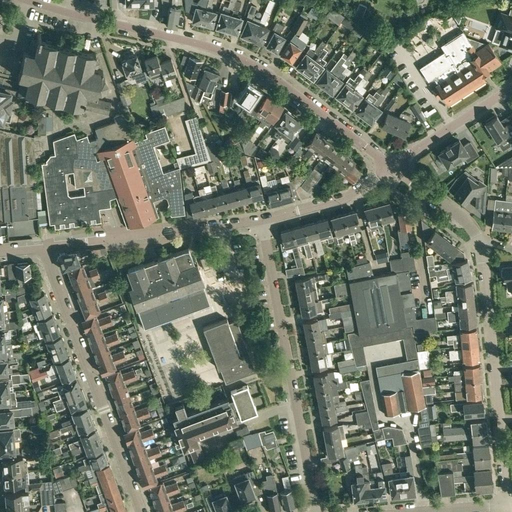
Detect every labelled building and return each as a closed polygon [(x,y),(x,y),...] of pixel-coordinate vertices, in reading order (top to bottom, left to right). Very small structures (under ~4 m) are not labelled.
[(168,20),(167,24),(176,26),(180,7),(174,6),(174,0),(168,0),(168,5),(170,5),(168,16),(167,16),(166,20),(168,20)] [(194,10),(191,21),(192,21),(193,23),(196,23),(198,22),(201,23),(207,0),(202,0),(202,3),(201,2),(200,8),(195,6),(196,3),(187,1),(187,3),(182,2),(181,2),(183,7),(194,10)] [(212,0),(207,0),(201,23),(206,24),(207,26),(210,27),(211,26),(212,26),(215,12),(211,10),(212,5),(211,5),(212,0)] [(222,29),(226,30),(235,2),(235,0),(230,0),(228,7),(223,5),(216,27),(217,27),(218,29),(221,30),(222,29)] [(268,0),(260,20),(259,24),(256,31),(255,31),(252,39),(256,41),(256,42),(260,44),(260,43),(262,43),(268,28),(263,26),(274,1),(270,0),(268,0)] [(240,3),(235,2),(226,30),(231,32),(231,33),(234,34),(235,33),(236,34),(241,18),(236,16),(240,3)] [(359,2),(354,16),(361,19),(367,5),(359,2)] [(455,2),(447,7),(458,22),(458,23),(464,5),(455,2)] [(251,39),(252,39),(255,31),(256,31),(259,24),(252,21),(254,15),(253,15),(256,7),(251,5),(248,13),(246,19),(247,19),(240,35),(246,37),(245,38),(250,40),(251,39)] [(329,10),(327,13),(325,16),(338,25),(340,23),(344,17),(344,16),(332,7),(329,10)] [(496,27),(496,28),(497,28),(505,31),(500,45),(511,49),(511,9),(510,9),(508,16),(505,15),(502,14),(501,14),(496,27)] [(308,20),(298,15),(290,29),(299,35),(308,20)] [(346,26),(350,20),(345,16),(341,22),(346,26)] [(429,18),(419,24),(424,31),(433,25),(429,18)] [(276,51),(284,37),(279,34),(284,26),(276,21),(271,29),(273,30),(268,38),(269,39),(265,45),(270,48),(269,49),(274,52),(275,51),(276,51)] [(363,31),(358,27),(354,32),(359,36),(363,31)] [(488,70),(500,62),(488,43),(475,51),(471,45),(462,31),(440,46),(444,51),(419,68),(425,76),(427,81),(433,78),(437,84),(435,85),(436,87),(432,90),(436,97),(441,94),(442,97),(448,104),(486,79),(484,77),(490,74),(488,70)] [(23,52),(23,55),(17,78),(22,79),(19,91),(10,89),(10,93),(17,95),(17,96),(25,98),(25,95),(32,96),(32,98),(38,99),(38,98),(51,101),(50,102),(56,104),(56,102),(69,105),(69,107),(74,108),(75,107),(82,109),(83,108),(107,114),(110,102),(95,99),(97,91),(99,92),(101,92),(103,91),(104,90),(105,88),(106,87),(106,84),(106,82),(106,80),(104,79),(102,78),(101,77),(102,72),(92,69),(92,67),(93,67),(96,67),(97,66),(97,65),(98,63),(98,62),(97,60),(96,59),(95,59),(94,58),(95,54),(87,52),(88,51),(82,49),(82,51),(69,48),(70,46),(64,45),(64,47),(51,44),(52,42),(46,40),(45,42),(39,41),(41,33),(37,33),(35,41),(31,40),(28,53),(23,52)] [(295,34),(292,38),(280,54),(285,57),(284,59),(288,62),(290,61),(300,49),(301,50),(307,43),(295,34)] [(309,48),(296,65),(296,66),(296,67),(299,69),(300,69),(304,72),(322,48),(325,44),(321,41),(313,51),(309,48)] [(322,48),(304,72),(307,74),(308,76),(310,78),(311,77),(312,78),(322,65),(325,62),(322,60),(328,52),(326,51),(322,48)] [(341,64),(324,87),(327,89),(326,90),(330,93),(330,92),(332,93),(341,80),(345,75),(341,72),(344,69),(355,53),(351,50),(347,56),(344,60),(341,64)] [(317,81),(316,82),(320,85),(320,84),(324,87),(341,64),(344,60),(347,56),(343,53),(340,57),(336,63),(329,71),(325,68),(316,80),(317,81)] [(162,70),(159,62),(156,54),(144,59),(150,75),(151,78),(163,74),(162,70)] [(144,69),(142,69),(136,55),(134,56),(133,55),(129,56),(129,57),(127,58),(127,59),(122,60),(128,79),(134,77),(135,81),(147,77),(144,69)] [(196,77),(202,61),(189,57),(184,72),(185,73),(196,77)] [(171,58),(159,62),(162,70),(163,74),(164,78),(177,74),(173,64),(174,63),(173,62),(171,58)] [(388,65),(382,73),(389,79),(395,71),(388,65)] [(200,102),(200,100),(212,71),(210,70),(211,69),(205,67),(205,68),(203,67),(196,84),(200,86),(194,100),(200,102)] [(363,67),(359,73),(363,76),(367,71),(363,67)] [(213,90),(215,85),(220,87),(222,82),(217,80),(219,73),(217,73),(218,71),(214,70),(213,71),(212,71),(200,100),(206,103),(209,96),(211,97),(213,90)] [(345,82),(335,95),(336,96),(336,97),(340,100),(343,102),(362,78),(358,74),(357,74),(349,85),(345,82)] [(362,78),(343,102),(346,104),(346,105),(350,108),(350,107),(352,108),(366,89),(362,86),(366,81),(362,78)] [(122,101),(123,106),(130,103),(122,81),(115,84),(122,101)] [(243,114),(259,90),(248,83),(237,99),(246,105),(243,109),(242,108),(240,112),(243,114)] [(8,98),(10,93),(10,89),(0,86),(0,122),(2,123),(3,120),(9,122),(12,111),(9,110),(11,99),(8,98)] [(386,86),(379,94),(363,117),(366,119),(365,120),(369,123),(369,122),(371,123),(381,109),(377,106),(389,89),(386,86)] [(220,103),(227,104),(229,91),(222,90),(220,103)] [(360,115),(363,117),(379,94),(375,91),(372,95),(368,92),(355,111),(356,112),(355,113),(359,116),(360,115)] [(248,111),(261,120),(275,101),(267,95),(262,103),(256,99),(248,111)] [(184,96),(172,100),(176,112),(183,109),(184,96)] [(392,99),(385,106),(390,111),(397,103),(392,99)] [(167,102),(171,113),(176,112),(172,100),(171,101),(167,102)] [(117,103),(117,110),(119,114),(123,113),(126,112),(123,106),(122,101),(117,103)] [(282,106),(275,101),(261,120),(258,124),(263,127),(264,124),(268,127),(282,106)] [(162,104),(166,115),(171,113),(167,102),(162,104)] [(415,114),(419,111),(413,102),(409,105),(415,114)] [(162,104),(157,105),(161,117),(166,115),(162,104)] [(45,134),(45,110),(36,111),(38,116),(37,134),(37,135),(45,134)] [(276,140),(293,117),(290,115),(290,114),(287,111),(286,112),(285,111),(275,124),(279,127),(272,136),(276,140)] [(400,112),(398,118),(393,131),(404,136),(412,117),(400,112)] [(89,141),(87,135),(76,139),(77,157),(74,157),(69,161),(71,173),(73,172),(75,187),(83,186),(111,182),(116,196),(127,227),(158,216),(153,201),(157,199),(149,177),(148,177),(145,168),(141,169),(138,161),(141,160),(134,143),(133,139),(123,113),(119,114),(113,116),(115,121),(101,126),(94,128),(98,138),(89,141)] [(393,131),(398,118),(387,113),(381,126),(393,131)] [(186,124),(198,121),(196,115),(184,119),(186,124)] [(499,144),(510,137),(511,135),(511,116),(511,115),(500,122),(496,115),(494,117),(493,116),(486,120),(487,121),(485,122),(499,144)] [(247,121),(241,117),(238,123),(243,127),(247,121)] [(296,120),(293,117),(276,140),(280,143),(284,138),(288,141),(301,123),(299,122),(300,121),(297,119),(296,120)] [(200,126),(198,121),(186,124),(188,130),(200,126)] [(149,177),(164,172),(155,145),(171,140),(166,126),(147,133),(149,138),(134,143),(141,160),(138,161),(141,169),(145,168),(148,177),(149,177)] [(201,132),(200,126),(188,130),(190,135),(201,132)] [(0,128),(0,221),(28,219),(28,222),(38,221),(35,184),(34,169),(33,137),(0,128)] [(201,132),(190,135),(192,141),(203,137),(201,132)] [(248,140),(243,136),(245,134),(241,132),(239,134),(241,139),(243,148),(248,140)] [(69,161),(74,157),(77,157),(76,139),(74,133),(53,140),(54,154),(50,155),(46,160),(46,163),(41,163),(41,166),(48,223),(54,222),(55,227),(101,221),(99,208),(111,206),(110,199),(116,196),(111,182),(97,184),(83,186),(84,195),(70,196),(68,194),(65,173),(71,173),(69,163),(69,161)] [(309,149),(313,152),(323,138),(315,133),(304,148),(306,150),(308,148),(309,149)] [(295,136),(290,143),(291,143),(297,148),(302,141),(295,136)] [(205,143),(203,137),(192,141),(194,146),(205,143)] [(326,140),(323,138),(313,152),(321,158),(331,144),(326,140)] [(257,146),(248,140),(243,148),(245,153),(250,155),(257,146)] [(459,140),(450,146),(449,145),(445,148),(445,149),(438,153),(447,167),(463,156),(467,161),(478,154),(470,142),(463,146),(459,140)] [(205,143),(194,146),(195,152),(207,149),(206,146),(205,143)] [(213,144),(206,146),(207,149),(211,161),(215,160),(219,159),(213,144)] [(329,164),(339,150),(331,144),(321,158),(329,164)] [(267,152),(260,147),(256,153),(263,158),(267,152)] [(297,151),(294,154),(298,157),(302,151),(299,148),(297,151)] [(189,154),(192,165),(206,162),(211,161),(207,149),(195,152),(189,154)] [(342,153),(339,150),(329,164),(336,169),(335,171),(338,173),(349,158),(342,153)] [(182,155),(186,167),(192,165),(189,154),(182,155)] [(182,155),(176,157),(179,167),(179,168),(186,167),(182,155)] [(350,159),(349,158),(338,173),(344,178),(344,177),(353,184),(357,178),(349,171),(355,163),(350,159)] [(211,161),(206,162),(208,172),(217,170),(216,166),(215,160),(211,161)] [(204,165),(194,167),(196,174),(205,172),(204,165)] [(164,197),(182,191),(179,168),(179,167),(175,168),(164,172),(149,177),(157,199),(164,197)] [(322,174),(314,168),(300,186),(308,193),(322,174)] [(243,171),(247,186),(251,199),(263,196),(259,183),(252,185),(248,169),(243,171)] [(471,192),(476,196),(485,185),(478,181),(468,174),(462,183),(456,178),(448,189),(454,193),(453,194),(455,195),(455,196),(461,201),(462,200),(464,202),(471,192)] [(282,202),(277,186),(276,183),(267,186),(264,175),(259,176),(264,192),(266,192),(267,197),(270,205),(282,202)] [(275,179),(276,183),(277,186),(282,202),(299,197),(291,182),(290,181),(282,183),(280,178),(275,179)] [(222,184),(224,193),(228,206),(240,202),(236,189),(235,185),(228,187),(227,183),(222,184)] [(211,191),(212,196),(216,209),(228,206),(224,193),(217,194),(215,185),(210,187),(211,191)] [(247,186),(236,189),(240,202),(251,199),(247,186)] [(201,199),(204,212),(216,209),(212,196),(211,191),(205,193),(203,188),(198,190),(200,195),(201,199)] [(185,214),(182,191),(164,197),(170,200),(167,206),(171,215),(181,214),(185,214)] [(204,212),(201,199),(200,195),(198,195),(194,196),(192,197),(191,192),(183,194),(185,204),(189,203),(192,215),(204,212)] [(492,227),(502,228),(505,200),(487,199),(486,208),(493,209),(492,227)] [(511,225),(511,201),(505,200),(502,228),(511,229),(511,225)] [(389,202),(377,205),(381,221),(388,219),(391,229),(397,228),(396,222),(395,218),(393,218),(389,202)] [(384,231),(381,221),(377,205),(364,209),(369,225),(376,223),(379,233),(384,231)] [(355,211),(343,214),(347,231),(351,244),(356,243),(353,229),(360,227),(355,211)] [(408,211),(397,213),(399,222),(396,222),(397,228),(399,242),(408,241),(405,228),(410,227),(408,211)] [(347,231),(343,214),(331,218),(336,236),(334,237),(336,244),(343,242),(340,233),(347,231)] [(315,222),(319,235),(320,240),(327,238),(328,243),(333,241),(334,244),(336,244),(334,237),(332,237),(331,232),(327,219),(315,222)] [(421,220),(420,219),(423,240),(432,228),(426,223),(421,224),(421,220)] [(320,240),(319,235),(315,222),(303,225),(307,238),(308,243),(314,241),(318,255),(324,253),(321,244),(320,240)] [(303,225),(292,228),(297,246),(303,244),(307,257),(312,256),(308,243),(307,238),(303,225)] [(280,240),(281,249),(291,246),(296,267),(291,268),(292,276),(304,274),(302,266),(297,246),(292,228),(280,232),(282,239),(280,240)] [(437,250),(445,239),(434,229),(425,240),(437,250)] [(445,239),(437,250),(448,259),(450,257),(452,258),(452,259),(456,256),(454,252),(457,248),(445,239)] [(107,253),(105,247),(90,249),(93,258),(107,253)] [(144,328),(194,310),(210,304),(203,283),(205,283),(197,263),(194,264),(188,248),(172,254),(172,253),(157,258),(158,260),(154,261),(142,265),(142,263),(127,269),(133,286),(128,287),(136,308),(144,328)] [(88,252),(87,249),(59,253),(57,257),(62,270),(79,263),(76,257),(81,255),(88,252)] [(408,251),(401,252),(402,258),(402,263),(404,271),(408,270),(409,271),(415,270),(413,256),(409,257),(408,251)] [(466,259),(464,260),(462,252),(456,256),(452,259),(453,260),(453,262),(451,263),(452,266),(438,269),(428,271),(429,277),(436,275),(452,272),(452,273),(459,271),(458,269),(463,268),(464,270),(468,269),(466,259)] [(205,256),(199,258),(203,270),(210,267),(205,256)] [(365,257),(355,260),(356,265),(367,262),(365,257)] [(27,263),(27,262),(17,263),(17,264),(16,264),(18,287),(24,287),(23,276),(29,276),(28,263),(27,263)] [(356,265),(346,268),(355,315),(402,306),(413,304),(411,291),(400,293),(396,272),(391,273),(373,277),(369,262),(367,262),(356,265)] [(13,263),(6,264),(7,279),(14,278),(13,263)] [(402,263),(390,266),(391,273),(396,272),(404,271),(402,263)] [(67,270),(71,281),(86,276),(82,264),(67,270)] [(511,266),(502,267),(503,269),(501,270),(501,276),(503,276),(504,281),(506,281),(507,289),(511,288),(511,266)] [(470,277),(468,269),(464,270),(463,268),(458,269),(459,271),(452,273),(452,272),(436,275),(437,280),(454,277),(455,281),(470,277)] [(404,271),(396,272),(400,293),(411,291),(411,289),(409,271),(408,270),(404,271)] [(321,275),(309,277),(295,280),(297,292),(315,288),(314,281),(328,278),(327,274),(321,275)] [(90,287),(86,276),(71,281),(76,292),(90,287)] [(445,291),(445,296),(472,293),(471,283),(455,284),(456,290),(445,291)] [(0,292),(2,292),(2,294),(5,294),(16,293),(16,288),(3,289),(2,285),(0,285),(0,292)] [(97,292),(99,297),(106,294),(116,291),(114,286),(97,292)] [(90,287),(76,292),(80,304),(95,298),(90,287)] [(297,292),(299,304),(313,301),(317,300),(315,288),(297,292)] [(28,301),(31,308),(48,301),(46,298),(47,297),(46,294),(44,294),(44,292),(31,297),(29,291),(17,296),(18,300),(18,303),(24,300),(25,302),(28,301)] [(5,302),(18,300),(17,296),(16,293),(5,294),(5,302)] [(473,304),(472,293),(445,296),(437,297),(438,299),(438,300),(441,300),(446,301),(457,300),(458,305),(473,304)] [(85,316),(99,310),(95,298),(80,304),(85,316)] [(317,300),(313,301),(299,304),(302,315),(316,313),(323,311),(321,302),(330,301),(329,298),(317,300)] [(438,299),(433,300),(434,308),(441,307),(441,300),(438,300),(438,299)] [(49,305),(48,301),(31,308),(33,313),(28,314),(30,319),(36,317),(51,311),(50,309),(51,308),(50,305),(49,305)] [(340,311),(346,310),(351,309),(350,303),(328,307),(330,313),(340,311)] [(413,304),(402,306),(406,326),(412,325),(416,325),(416,319),(413,304)] [(447,317),(474,314),(473,304),(458,305),(458,310),(446,311),(447,317)] [(402,306),(355,315),(358,332),(359,335),(369,333),(375,332),(381,331),(387,330),(393,329),(403,327),(406,326),(402,306)] [(9,311),(2,312),(0,312),(0,330),(16,329),(22,328),(22,324),(21,320),(10,321),(9,311)] [(36,331),(55,323),(54,320),(55,318),(54,316),(53,315),(52,314),(37,319),(38,322),(33,324),(36,331)] [(81,320),(84,329),(110,319),(109,314),(97,319),(95,314),(81,320)] [(475,324),(474,314),(447,317),(447,322),(459,321),(460,326),(475,324)] [(434,316),(423,318),(425,331),(436,330),(435,318),(434,316)] [(246,317),(241,319),(244,329),(250,327),(246,317)] [(416,325),(412,325),(413,332),(425,331),(423,318),(416,319),(416,325)] [(87,337),(102,332),(100,328),(112,323),(110,319),(84,329),(87,337)] [(225,383),(255,372),(236,320),(228,323),(227,319),(203,328),(218,368),(220,368),(225,383)] [(302,322),(305,334),(319,331),(316,319),(302,322)] [(57,327),(55,323),(36,331),(39,338),(42,337),(44,338),(59,333),(58,331),(59,329),(58,327),(57,327)] [(403,327),(393,329),(395,340),(403,338),(414,336),(412,325),(406,326),(403,327)] [(446,340),(477,337),(476,328),(459,330),(459,334),(446,335),(446,340)] [(0,344),(11,344),(10,335),(16,334),(16,329),(0,330),(0,344)] [(305,334),(307,345),(326,342),(324,330),(319,331),(305,334)] [(381,331),(375,332),(377,343),(383,342),(381,331)] [(103,336),(102,332),(87,337),(91,346),(117,337),(115,332),(103,336)] [(347,334),(348,337),(351,348),(363,346),(371,344),(369,333),(359,335),(358,332),(347,333),(347,334)] [(375,332),(369,333),(371,344),(377,343),(375,332)] [(425,332),(414,333),(415,342),(425,341),(425,332)] [(61,337),(60,335),(46,341),(47,344),(45,344),(47,351),(63,345),(62,342),(63,340),(62,338),(61,337)] [(414,336),(403,338),(404,346),(415,343),(414,336)] [(91,346),(94,355),(108,350),(107,346),(119,341),(117,337),(91,346)] [(477,344),(477,337),(446,340),(447,344),(453,343),(453,347),(460,346),(477,344)] [(138,339),(132,342),(134,348),(140,346),(138,339)] [(307,345),(310,357),(328,353),(326,342),(307,345)] [(415,343),(404,346),(405,353),(416,351),(415,343)] [(13,353),(13,351),(12,344),(11,344),(0,344),(0,357),(8,357),(8,358),(16,358),(25,357),(25,351),(13,353)] [(478,352),(477,344),(460,346),(461,350),(448,351),(449,355),(478,352)] [(65,348),(63,345),(47,351),(50,358),(52,357),(53,360),(67,354),(67,353),(67,352),(66,349),(65,348)] [(141,349),(135,351),(139,360),(144,358),(141,349)] [(110,354),(108,350),(94,355),(97,364),(124,354),(122,350),(110,354)] [(417,351),(418,358),(428,357),(427,350),(417,351)] [(416,351),(405,353),(407,361),(417,358),(416,351)] [(364,352),(352,354),(354,359),(354,360),(365,358),(364,352)] [(462,362),(479,360),(478,352),(449,355),(449,360),(462,358),(462,362)] [(312,369),(326,366),(331,365),(328,353),(310,357),(312,369)] [(126,359),(124,354),(97,364),(101,374),(115,368),(113,364),(126,359)] [(46,371),(48,375),(72,367),(70,363),(71,361),(70,358),(69,358),(68,357),(55,362),(55,363),(50,365),(52,369),(46,371)] [(429,367),(428,357),(418,358),(419,368),(429,367)] [(16,361),(16,358),(8,358),(7,359),(7,361),(0,361),(0,374),(8,374),(12,373),(11,366),(10,366),(10,364),(18,363),(17,361),(16,361)] [(352,358),(337,361),(338,367),(355,364),(354,360),(354,359),(353,359),(352,358)] [(365,358),(354,360),(355,364),(355,366),(356,366),(366,364),(365,358)] [(407,361),(399,362),(401,374),(419,371),(419,368),(417,358),(407,361)] [(399,362),(393,363),(395,375),(401,374),(399,362)] [(393,363),(387,364),(389,376),(395,375),(393,363)] [(355,364),(338,367),(340,373),(357,370),(356,366),(355,366),(355,364)] [(387,364),(381,365),(384,378),(389,376),(387,364)] [(480,372),(479,364),(463,366),(463,370),(452,371),(453,375),(480,372)] [(381,365),(375,367),(378,379),(384,378),(381,365)] [(73,370),(72,367),(48,375),(42,378),(44,381),(60,375),(61,380),(75,375),(75,374),(75,373),(74,370),(73,370)] [(105,375),(108,384),(134,374),(133,369),(121,374),(119,369),(105,375)] [(333,371),(327,372),(313,375),(315,387),(339,383),(337,375),(334,376),(333,371)] [(384,378),(378,379),(384,414),(420,407),(422,421),(428,420),(426,406),(425,406),(421,378),(419,371),(401,374),(395,375),(389,376),(384,378)] [(454,383),(481,380),(480,372),(453,375),(448,376),(449,380),(453,379),(453,383),(454,383)] [(0,391),(12,391),(12,383),(20,383),(19,374),(11,375),(11,378),(0,379),(0,391)] [(108,384),(112,393),(126,388),(124,383),(136,379),(134,374),(108,384)] [(434,376),(422,378),(423,386),(434,384),(434,376)] [(64,392),(79,387),(77,383),(79,383),(77,378),(76,378),(75,378),(60,383),(61,384),(51,388),(53,392),(57,390),(58,394),(64,392)] [(369,417),(371,427),(372,430),(378,428),(369,379),(359,381),(367,410),(369,417)] [(455,391),(482,388),(481,380),(454,383),(455,391)] [(315,387),(318,399),(338,395),(337,389),(347,387),(345,381),(339,383),(315,387)] [(423,393),(435,392),(434,384),(422,386),(423,393)] [(240,418),(246,416),(257,412),(254,405),(247,385),(230,391),(232,397),(228,399),(233,411),(236,420),(240,418)] [(79,387),(64,392),(58,394),(60,398),(53,401),(54,405),(83,394),(81,390),(80,390),(79,387)] [(112,393),(115,402),(129,397),(126,388),(112,393)] [(455,396),(459,396),(460,399),(483,396),(482,388),(455,391),(455,396)] [(13,399),(14,398),(14,391),(12,391),(0,391),(0,404),(5,404),(14,403),(13,399)] [(85,400),(83,394),(54,405),(56,410),(64,407),(64,406),(69,405),(71,409),(85,404),(84,400),(85,400)] [(318,399),(320,410),(346,405),(345,400),(339,401),(338,395),(318,399)] [(132,406),(129,397),(115,402),(118,411),(132,406)] [(183,448),(188,446),(194,460),(203,457),(195,435),(236,420),(233,411),(228,399),(227,397),(186,413),(183,404),(174,407),(178,416),(172,418),(178,433),(181,442),(183,447),(183,448)] [(42,400),(38,402),(39,405),(41,411),(46,409),(42,400)] [(451,411),(455,410),(463,409),(464,415),(482,413),(482,412),(484,411),(483,407),(481,406),(481,400),(450,404),(451,411)] [(363,402),(356,403),(357,410),(365,409),(363,402)] [(435,404),(427,405),(428,418),(436,417),(435,404)] [(34,406),(16,407),(4,409),(4,411),(0,411),(0,424),(12,423),(12,414),(21,413),(21,415),(42,413),(41,411),(39,405),(34,406)] [(336,420),(335,412),(347,410),(346,405),(320,410),(322,422),(336,420)] [(134,410),(132,406),(118,411),(122,420),(148,411),(146,406),(134,410)] [(156,408),(159,415),(159,418),(165,415),(162,406),(156,408)] [(61,422),(62,426),(90,416),(88,412),(89,411),(88,408),(86,407),(71,412),(73,417),(61,422)] [(355,413),(356,419),(369,417),(367,410),(355,413)] [(149,415),(148,411),(122,420),(125,429),(139,424),(137,420),(149,415)] [(90,416),(62,426),(60,427),(61,432),(71,428),(72,432),(78,430),(78,431),(93,425),(93,424),(94,423),(93,420),(91,420),(90,416)] [(166,417),(160,419),(163,428),(169,426),(166,417)] [(369,417),(356,419),(357,424),(365,423),(366,428),(371,427),(369,417)] [(443,435),(486,431),(485,420),(470,421),(470,422),(463,423),(463,426),(443,428),(443,435)] [(45,423),(34,424),(30,425),(31,430),(35,433),(45,432),(45,423)] [(238,436),(249,432),(247,426),(236,431),(238,436)] [(323,429),(326,442),(340,439),(337,426),(323,429)] [(378,428),(372,430),(375,440),(393,436),(394,444),(406,442),(401,429),(387,426),(378,428)] [(419,427),(417,428),(418,434),(430,432),(429,426),(419,427)] [(123,432),(126,442),(153,432),(151,427),(139,432),(137,427),(123,432)] [(0,442),(14,441),(13,434),(17,434),(16,428),(0,429),(0,442)] [(95,430),(95,428),(80,434),(81,438),(68,443),(70,448),(98,438),(97,434),(98,434),(96,430),(95,430)] [(48,432),(50,438),(60,434),(58,429),(48,432)] [(270,442),(276,440),(273,431),(265,433),(264,431),(257,433),(261,445),(262,447),(271,444),(270,442)] [(487,441),(486,431),(443,435),(444,441),(471,438),(472,442),(487,441)] [(126,442),(130,451),(144,446),(142,441),(154,437),(153,432),(126,442)] [(261,445),(257,433),(242,436),(247,449),(261,445)] [(100,442),(98,438),(70,448),(72,454),(85,449),(87,453),(102,448),(101,446),(102,446),(101,441),(100,442)] [(431,438),(419,440),(420,446),(432,445),(431,438)] [(332,462),(340,459),(346,457),(343,449),(343,447),(341,447),(340,439),(326,442),(328,456),(330,456),(332,462)] [(14,441),(0,442),(0,454),(19,453),(18,447),(14,447),(14,441)] [(374,444),(366,446),(368,454),(376,452),(374,444)] [(145,450),(144,446),(130,451),(133,460),(159,450),(157,445),(145,450)] [(356,445),(343,449),(346,457),(340,459),(342,470),(349,468),(347,461),(359,458),(356,445)] [(435,460),(438,460),(456,458),(488,455),(487,445),(472,446),(472,451),(462,452),(456,453),(437,455),(434,455),(435,460)] [(50,450),(52,456),(62,452),(59,447),(50,450)] [(79,471),(92,467),(92,466),(106,461),(106,459),(107,458),(105,454),(104,454),(103,450),(88,455),(89,457),(83,459),(85,464),(77,467),(79,471)] [(133,460),(136,469),(150,464),(149,459),(160,454),(159,450),(133,460)] [(406,471),(399,472),(403,497),(409,496),(408,495),(414,494),(412,479),(413,479),(410,455),(404,456),(406,471)] [(489,465),(488,455),(456,458),(457,462),(457,470),(462,469),(462,464),(474,463),(474,466),(489,465)] [(2,458),(3,472),(27,470),(27,462),(23,462),(23,456),(2,458)] [(456,458),(438,460),(435,460),(436,472),(437,480),(439,490),(439,494),(454,492),(452,482),(452,477),(451,470),(457,470),(457,462),(456,458)] [(397,497),(403,497),(399,472),(392,473),(391,462),(381,463),(383,474),(385,479),(388,479),(390,497),(397,496),(397,497)] [(108,463),(96,468),(95,466),(90,468),(93,476),(88,478),(89,483),(100,479),(113,474),(108,463)] [(152,467),(150,464),(136,469),(139,478),(166,468),(164,463),(152,467)] [(351,483),(353,501),(355,501),(356,502),(359,501),(360,500),(365,499),(361,467),(361,464),(354,465),(355,468),(357,482),(351,483)] [(61,466),(53,469),(56,477),(63,475),(61,466)] [(361,467),(365,499),(368,499),(370,500),(373,500),(374,498),(375,498),(372,479),(368,479),(367,466),(361,467)] [(434,480),(432,467),(424,468),(427,491),(436,490),(439,490),(437,480),(434,480)] [(167,472),(166,468),(139,478),(142,486),(157,481),(155,477),(167,472)] [(463,481),(490,478),(489,468),(473,470),(473,475),(463,476),(452,477),(452,482),(463,481)] [(29,482),(27,470),(3,472),(4,486),(25,484),(26,490),(43,488),(42,481),(29,482)] [(377,478),(372,479),(375,498),(377,498),(378,499),(381,499),(382,497),(385,497),(383,480),(381,471),(376,472),(377,478)] [(255,497),(251,485),(256,483),(252,472),(233,479),(242,502),(246,501),(247,503),(255,500),(254,498),(255,497)] [(73,474),(68,476),(71,486),(77,484),(73,474)] [(104,490),(117,485),(113,474),(100,479),(89,483),(91,488),(96,486),(98,492),(104,490)] [(266,480),(262,481),(265,493),(266,494),(270,511),(280,509),(277,492),(273,475),(265,476),(266,480)] [(68,476),(62,478),(66,488),(71,486),(68,476)] [(281,477),(284,491),(280,492),(284,508),(285,508),(287,509),(290,508),(290,507),(295,506),(287,476),(281,477)] [(66,488),(62,478),(57,480),(61,490),(66,488)] [(491,488),(490,478),(463,481),(464,491),(491,488)] [(52,482),(52,489),(53,493),(61,490),(57,480),(52,482)] [(162,481),(148,486),(151,496),(177,486),(177,484),(176,481),(163,486),(162,481)] [(207,484),(199,487),(200,492),(209,489),(207,484)] [(109,503),(121,499),(117,485),(104,490),(98,492),(101,502),(97,503),(98,507),(109,503)] [(179,491),(177,486),(151,496),(154,504),(169,500),(167,495),(179,491)] [(54,503),(54,502),(53,493),(52,489),(40,490),(41,504),(54,503)] [(5,494),(6,506),(22,505),(21,498),(28,498),(28,492),(5,494)] [(215,506),(217,511),(231,511),(224,493),(212,498),(211,495),(205,497),(209,508),(215,506)] [(119,511),(126,510),(121,499),(109,503),(98,507),(100,511),(106,509),(106,511),(119,511)] [(170,504),(169,500),(154,504),(156,511),(162,511),(184,504),(182,500),(170,504)]
